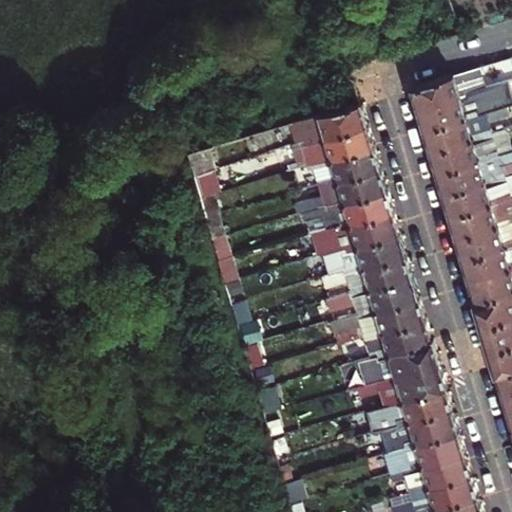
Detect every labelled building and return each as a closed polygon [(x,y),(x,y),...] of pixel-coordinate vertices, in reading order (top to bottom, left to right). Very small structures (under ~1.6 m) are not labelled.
[(415,93),(420,109),(458,98),(459,100),(466,98),(465,96),(510,82),(503,59),(419,84),(417,85),(415,87),(415,90),(415,93)] [(458,98),(420,109),(427,131),(466,119),(465,114),(476,111),(478,116),(508,106),(511,105),(511,90),(510,82),(465,96),(466,98),(459,100),(458,98)] [(307,141),(368,123),(362,102),(359,100),(307,115),(312,133),(305,136),(307,141)] [(433,153),(472,140),(471,136),(482,132),(483,137),(506,129),(511,127),(511,118),(508,106),(478,116),(476,111),(465,114),(466,119),(427,131),(433,153)] [(309,163),(375,144),(368,123),(307,141),(294,144),(299,162),(307,160),(308,164),(309,163)] [(440,173),(479,161),(477,157),(489,154),(491,158),(501,155),(511,151),(506,129),(483,137),(482,132),(471,136),(472,140),(433,153),(440,173)] [(320,184),(381,166),(375,144),(309,163),(311,170),(315,168),(320,184)] [(477,157),(479,161),(440,173),(446,195),(484,184),(483,179),(496,175),(497,180),(508,177),(501,155),(491,158),(489,154),(477,157)] [(326,205),(388,187),(381,166),(320,184),(323,197),(296,205),(298,214),(326,205)] [(446,195),(453,216),(491,205),(489,200),(502,196),(504,201),(511,198),(511,175),(508,177),(497,180),(496,175),(483,179),(484,184),(446,195)] [(388,187),(326,205),(328,210),(335,208),(338,220),(331,222),(333,227),(395,209),(388,187)] [(453,216),(459,237),(498,226),(497,221),(509,218),(510,223),(511,222),(511,198),(504,201),(502,196),(489,200),(491,205),(453,216)] [(298,214),(291,216),(294,225),(302,223),(306,235),(310,234),(333,227),(331,222),(338,220),(335,208),(328,210),(326,205),(298,214)] [(325,252),(401,230),(395,209),(333,227),(310,234),(316,255),(325,252)] [(220,213),(207,217),(213,238),(226,235),(220,213)] [(462,247),(466,260),(504,248),(503,243),(511,240),(511,222),(510,223),(509,218),(497,221),(498,226),(459,237),(462,247)] [(330,274),(408,251),(401,230),(325,252),(330,274)] [(226,235),(213,238),(220,260),(232,256),(226,235)] [(466,260),(472,281),(511,269),(509,264),(511,263),(511,240),(503,243),(504,248),(466,260)] [(352,291),(414,273),(408,251),(330,274),(325,276),(328,286),(349,280),(352,291)] [(232,256),(220,260),(226,281),(238,278),(232,256)] [(476,302),(511,291),(511,263),(509,264),(511,269),(472,281),(477,298),(475,298),(476,302)] [(58,426),(6,273),(0,274),(0,407),(12,442),(58,426)] [(359,313),(421,295),(414,273),(352,291),(327,299),(329,308),(355,300),(359,313)] [(511,291),(476,302),(483,326),(511,317),(511,291)] [(364,336),(427,317),(421,295),(359,313),(335,320),(342,343),(364,336)] [(241,300),(233,302),(240,325),(247,323),(241,300)] [(370,357),(434,337),(427,317),(364,336),(370,357)] [(511,317),(483,326),(491,350),(511,343),(511,317)] [(379,381),(443,362),(436,337),(434,337),(370,357),(358,360),(366,385),(379,381)] [(259,343),(251,346),(258,368),(266,366),(259,343)] [(500,374),(511,370),(511,343),(491,350),(498,375),(500,374)] [(443,362),(379,381),(381,386),(401,380),(405,395),(385,401),(387,405),(449,386),(450,386),(443,362)] [(506,394),(511,392),(511,370),(500,374),(506,394)] [(401,380),(381,386),(382,391),(385,401),(405,395),(401,380)] [(360,398),(382,391),(381,386),(379,381),(366,385),(357,388),(360,398)] [(382,429),(455,407),(449,386),(387,405),(391,420),(374,425),(376,431),(382,429)] [(385,452),(461,428),(455,407),(382,429),(386,444),(379,446),(381,453),(385,452)] [(392,474),(468,451),(461,428),(385,452),(392,474)] [(412,490),(474,472),(468,451),(392,474),(394,481),(408,477),(412,490)] [(396,511),(420,511),(481,494),(474,472),(412,490),(416,500),(395,506),(396,511)] [(486,511),(481,494),(420,511),(486,511)] [(308,511),(305,500),(294,504),(295,511),(308,511)]
